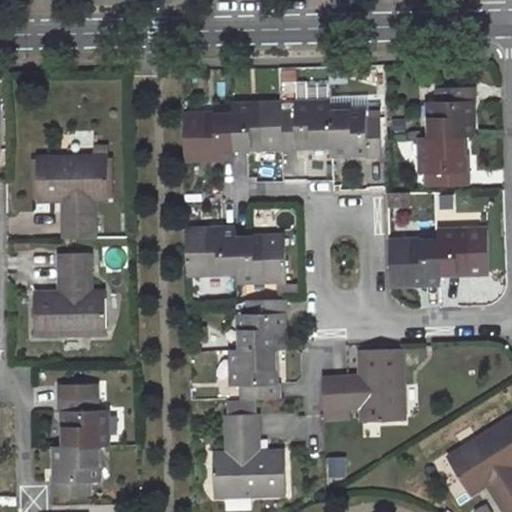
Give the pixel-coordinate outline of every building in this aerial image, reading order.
[(476,86),(435,87),(435,100),(429,101),(430,136),(463,136),(472,135),(471,100),(476,100),(476,86)] [(331,103),(294,104),(294,112),(282,112),(283,146),(283,151),(296,151),(296,145),(332,144),(331,113),(331,103)] [(282,104),(232,105),(232,115),(233,146),(283,146),(282,112),(282,104)] [(380,157),(380,118),(366,118),(366,112),(331,113),(332,144),(332,153),(367,152),(367,157),(380,157)] [(232,115),(183,116),(185,158),(233,156),(233,146),(232,115)] [(429,173),(429,186),(469,185),(469,172),(464,172),(463,136),(430,136),(421,137),(421,173),(429,173)] [(108,157),(36,158),(37,200),(64,200),(65,239),(95,238),(95,199),(109,199),(108,157)] [(236,229),(187,231),(188,274),(237,272),(236,239),(236,229)] [(489,272),(487,230),(438,231),(438,240),(439,274),(489,272)] [(285,280),(284,238),(236,239),(237,272),(238,282),(285,280)] [(438,240),(389,241),(390,283),(440,282),(439,274),(438,240)] [(90,253),(61,254),(61,293),(35,293),(35,335),(106,334),(105,292),(91,293),(90,253)] [(287,299),(247,300),(248,313),(242,313),(242,350),(272,349),(282,349),(281,312),(288,312),(287,299)] [(242,350),(232,351),(233,386),(240,386),(241,398),(281,397),(280,384),(274,384),(272,349),(242,350)] [(402,349),(360,350),(360,377),(348,377),(323,378),(323,409),(361,408),(362,422),(404,420),(402,349)] [(98,397),(59,397),(59,412),(64,412),(65,447),(98,446),(107,446),(106,410),(98,410),(98,397)] [(257,414),(228,415),(228,454),(214,454),(215,495),(286,493),(285,453),(258,453),(257,414)] [(511,417),(447,458),(469,494),(486,483),(504,511),(511,511),(511,468),(511,467),(511,466),(511,417)] [(65,447),(56,447),(56,482),(52,483),(52,497),(91,496),(91,482),(97,482),(98,446),(65,447)]
